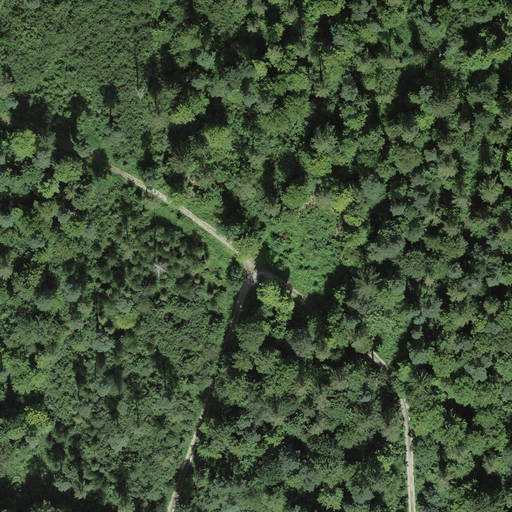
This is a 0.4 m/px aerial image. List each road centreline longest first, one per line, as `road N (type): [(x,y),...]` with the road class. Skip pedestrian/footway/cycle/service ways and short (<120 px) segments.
road 1 (track): [(412,511),(408,429),(394,381),(357,341),(253,263)]
road 2 (track): [(0,118),(120,172),(253,263)]
road 3 (track): [(253,263),(171,511)]
